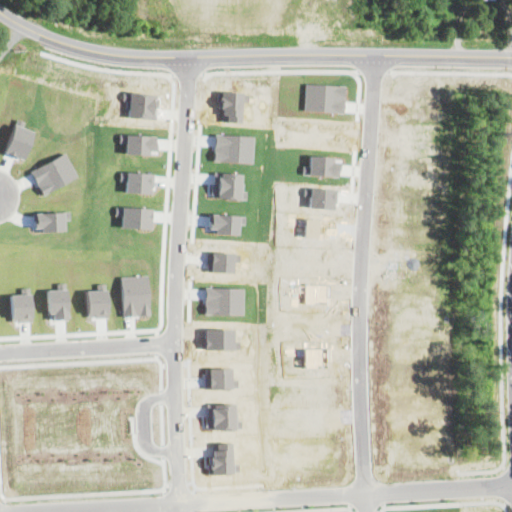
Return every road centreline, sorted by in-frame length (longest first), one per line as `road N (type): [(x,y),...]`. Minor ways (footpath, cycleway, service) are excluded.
road 1 (residential): [(0,10),(92,50),(127,55),(511,57)]
road 2 (residential): [(511,486),(22,511)]
road 3 (residential): [(179,502),(175,287),(192,56)]
road 4 (residential): [(364,493),(362,285),(375,54)]
road 5 (residential): [(0,350),(175,341)]
